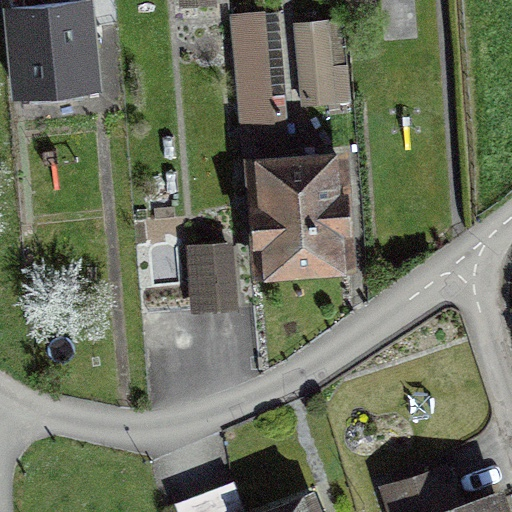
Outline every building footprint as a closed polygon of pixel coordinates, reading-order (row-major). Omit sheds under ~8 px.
[(86,7),(12,11),(16,91),(90,87),(86,7)] [(231,22),(241,145),(285,141),(282,105),(267,106),(260,20),(231,22)] [(336,31),(299,34),(305,103),(342,99),(336,31)] [(307,159),(253,163),(260,273),(349,267),(343,173),(308,175),(307,159)] [(230,247),(192,249),(194,309),(233,307),(230,247)] [(444,468),(386,487),(394,511),(501,511),(494,490),(456,503),(444,468)] [(242,511),(232,485),(188,501),(192,511),(314,511),(308,495),(260,511),(242,511)]
